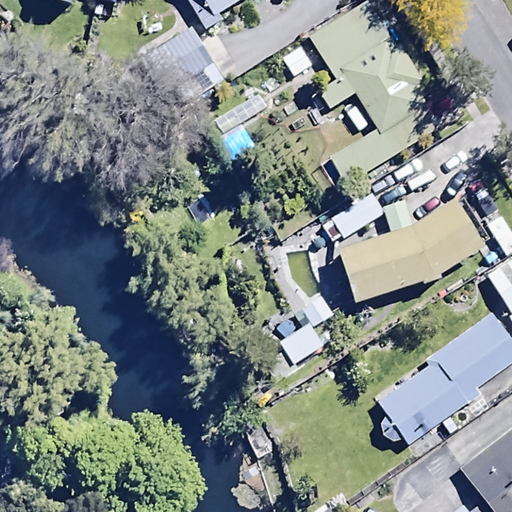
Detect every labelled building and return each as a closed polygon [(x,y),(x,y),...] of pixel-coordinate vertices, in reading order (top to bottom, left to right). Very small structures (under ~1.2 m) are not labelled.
[(184,0),(205,33),(222,23),(215,12),(233,0),(184,0)] [(364,2),(306,37),(331,79),(314,89),(326,109),(352,94),(372,129),(325,157),(342,185),(437,128),(412,85),(419,81),(397,45),(392,48),(364,2)] [(208,62),(186,25),(154,44),(189,101),(211,88),(199,68),(208,62)] [(341,237),(379,214),(366,193),(328,215),(341,237)] [(379,204),(385,229),(334,242),(348,296),(434,273),(479,239),(444,194),(409,220),(403,198),(379,204)] [(511,256),(483,274),(506,314),(511,310),(511,256)] [(296,306),(305,321),(309,328),(329,315),(316,294),(296,306)] [(476,394),(472,389),(511,360),(511,341),(489,310),(421,358),(425,365),(373,402),(384,417),(375,423),(389,443),(397,437),(404,446),(476,394)] [(273,340),(288,364),(320,345),(309,328),(305,321),(273,340)] [(289,369),(277,350),(259,362),(272,381),(289,369)] [(511,511),(511,428),(458,471),(490,511),(511,511)]
